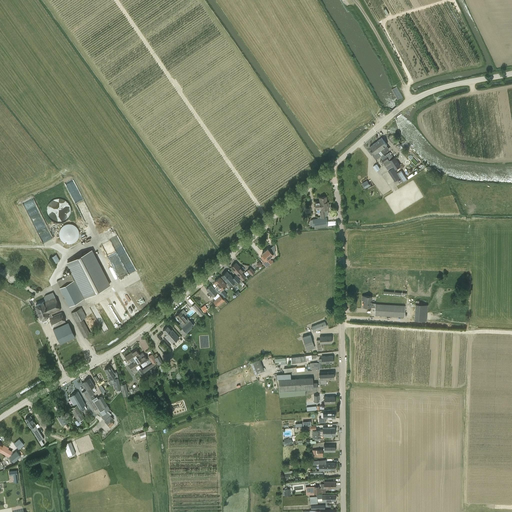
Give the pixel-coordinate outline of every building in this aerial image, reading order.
[(381,138),(374,143),(380,150),(387,145),(381,138)] [(386,156),(383,154),(380,150),(374,143),(369,147),(374,154),(373,155),(376,160),(381,156),(383,159),(387,157),(386,156)] [(386,156),(387,157),(387,156),(393,166),(395,169),(401,166),(395,157),(393,158),(389,153),(386,155),(386,156)] [(388,169),(393,166),(387,156),(387,157),(383,159),(382,160),(388,169)] [(395,182),(400,178),(393,167),(388,171),(395,182)] [(401,170),(397,173),(403,182),(408,179),(401,170)] [(327,224),(327,217),(325,218),(325,215),(328,214),(326,196),(319,197),(319,201),(314,202),(316,210),(321,210),(321,215),(320,215),(320,217),(320,218),(318,218),(312,219),(313,220),(310,221),(311,227),(313,226),(314,229),(319,228),(319,225),(327,224)] [(68,244),(69,244),(70,244),(71,244),(72,243),(73,243),(74,242),(75,242),(75,241),(76,241),(77,240),(77,239),(78,239),(78,238),(78,237),(79,236),(79,235),(79,234),(79,233),(79,232),(79,231),(78,230),(78,229),(77,228),(77,227),(76,227),(75,226),(74,225),(73,225),(72,224),(71,224),(70,224),(69,224),(68,224),(67,224),(66,224),(65,225),(64,225),(63,226),(62,227),(61,227),(61,228),(60,229),(60,230),(59,231),(59,232),(59,233),(59,234),(59,235),(59,236),(60,237),(60,238),(60,239),(61,239),(61,240),(62,241),(63,241),(63,242),(64,242),(65,243),(66,243),(67,244),(68,244)] [(261,257),(267,265),(268,265),(272,262),(269,258),(274,253),(274,246),(273,246),(269,250),(267,249),(261,254),(263,255),(261,257)] [(84,298),(108,286),(90,250),(68,262),(83,293),(81,294),(74,280),(71,274),(56,281),(60,287),(59,287),(69,306),(84,298)] [(56,254),(51,257),(54,264),(60,260),(56,254)] [(231,267),(238,276),(242,281),(246,277),(242,273),(244,271),(236,263),(231,267)] [(235,275),(232,278),(226,271),(221,276),(230,285),(234,281),(236,283),(240,280),(235,275)] [(219,277),(214,282),(221,289),(226,285),(219,277)] [(213,297),(214,296),(216,298),(213,301),(217,305),(224,299),(217,292),(211,285),(206,289),(213,297)] [(53,292),(45,295),(43,297),(45,301),(35,305),(41,319),(41,318),(42,321),(47,319),(46,316),(48,315),(49,317),(49,318),(53,326),(65,321),(62,312),(52,316),(51,314),(61,310),(53,292)] [(405,306),(375,304),(375,303),(371,303),(372,296),(362,296),(362,299),(363,299),(363,307),(371,307),(375,307),(374,316),(404,318),(405,306)] [(414,320),(424,321),(426,321),(427,305),(415,304),(414,320)] [(91,334),(82,319),(86,317),(81,307),(71,313),(84,338),(91,334)] [(182,328),(186,332),(193,325),(187,319),(188,318),(185,315),(184,316),(180,312),(175,316),(184,326),(182,328)] [(311,327),(313,332),(327,326),(325,321),(311,327)] [(75,337),(68,322),(53,329),(60,344),(75,337)] [(168,341),(169,340),(173,343),(179,338),(172,329),(171,330),(168,326),(162,331),(166,335),(164,336),(168,341)] [(314,348),(310,335),(310,334),(302,336),(306,350),(314,348)] [(319,336),(320,340),(316,340),(317,350),(322,350),(322,343),(332,343),(331,336),(319,336)] [(159,345),(165,352),(169,349),(163,342),(159,345)] [(136,349),(131,352),(136,360),(139,358),(138,356),(140,355),(136,349)] [(139,365),(136,360),(131,352),(125,356),(130,363),(133,361),(134,362),(128,366),(132,370),(136,367),(137,370),(141,375),(144,373),(142,370),(141,368),(140,367),(139,365)] [(291,357),(289,358),(289,357),(286,357),(287,363),(289,362),(289,363),(292,363),(301,362),(304,362),(304,361),(307,361),(307,360),(312,359),(315,358),(317,356),(317,354),(304,356),(300,356),(291,357)] [(264,370),(260,359),(251,363),(255,374),(257,373),(264,370)] [(142,370),(144,373),(157,363),(156,361),(142,370)] [(116,391),(121,390),(121,389),(120,385),(120,386),(118,377),(113,378),(115,377),(112,373),(114,372),(110,366),(104,369),(108,376),(107,376),(109,379),(107,380),(111,386),(113,384),(114,389),(116,388),(116,391)] [(320,384),(327,384),(326,379),(334,379),(334,372),(319,372),(320,384)] [(276,395),(279,392),(279,397),(306,394),(306,390),(317,390),(317,382),(313,382),(312,377),(278,379),(276,395)] [(90,396),(92,399),(95,398),(93,394),(94,393),(92,390),(93,389),(93,388),(95,387),(89,378),(84,382),(84,383),(83,384),(90,396)] [(121,389),(121,390),(121,389),(123,397),(128,395),(125,384),(120,385),(121,389)] [(86,390),(81,393),(87,401),(88,403),(87,403),(92,411),(97,408),(86,390)] [(79,394),(70,399),(73,404),(76,402),(80,408),(83,406),(81,402),(84,401),(79,394)] [(94,401),(100,411),(100,412),(102,415),(103,415),(106,412),(105,412),(110,409),(102,396),(97,398),(98,399),(94,401)] [(71,411),(77,420),(74,421),(77,425),(81,423),(80,421),(84,419),(76,406),(72,408),(73,410),(71,411)] [(100,412),(100,411),(98,412),(100,415),(105,420),(104,421),(110,427),(114,424),(111,421),(113,418),(110,415),(112,414),(108,411),(107,412),(106,411),(106,412),(103,415),(102,415),(100,412)] [(67,423),(62,415),(59,417),(64,425),(67,423)] [(41,440),(43,439),(39,432),(40,432),(35,425),(36,425),(30,416),(25,419),(35,435),(38,441),(41,446),(44,444),(41,440)] [(315,437),(315,440),(320,440),(320,437),(320,435),(323,435),(330,435),(330,437),(334,437),(334,435),(335,435),(335,427),(323,428),(323,431),(312,430),(312,437),(315,437)] [(24,444),(19,439),(14,443),(18,449),(24,444)] [(0,450),(8,455),(10,452),(2,447),(3,445),(0,443),(0,450)] [(69,443),(65,444),(70,456),(74,454),(69,443)] [(14,462),(14,463),(15,464),(19,462),(17,460),(21,456),(16,450),(9,457),(14,462)] [(319,460),(310,461),(310,465),(319,464),(323,464),(323,470),(335,470),(335,463),(326,463),(326,460),(319,460)] [(334,490),(334,488),(335,488),(335,481),(324,481),(324,484),(320,484),(320,488),(324,488),(331,488),(331,490),(334,490)] [(319,486),(314,486),(310,486),(310,494),(314,494),(319,494),(319,486)] [(317,499),(322,498),(322,501),(335,501),(335,494),(322,494),(316,495),(316,496),(309,497),(310,504),(318,503),(317,499)]
